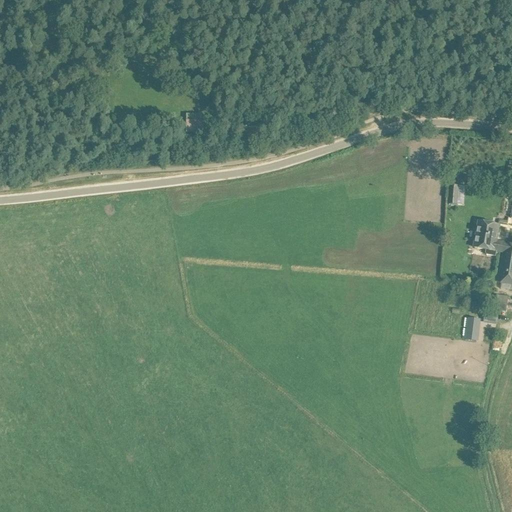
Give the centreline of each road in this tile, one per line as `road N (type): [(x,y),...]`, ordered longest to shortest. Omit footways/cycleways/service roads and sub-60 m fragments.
road 1 (unclassified): [(511,127),(408,124),(249,171),(0,200)]
road 2 (track): [(511,318),(484,416),(499,511)]
road 3 (track): [(391,127),(368,114),(245,98)]
